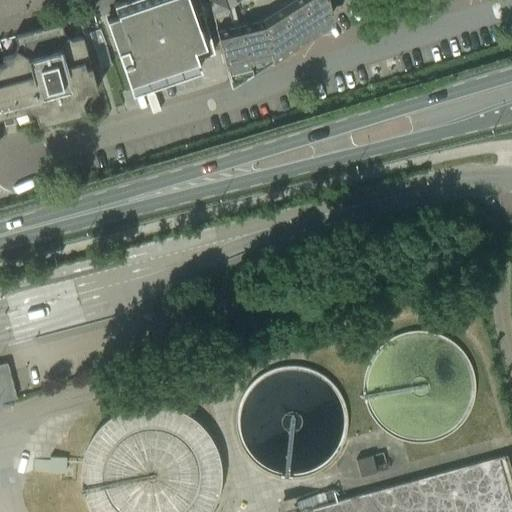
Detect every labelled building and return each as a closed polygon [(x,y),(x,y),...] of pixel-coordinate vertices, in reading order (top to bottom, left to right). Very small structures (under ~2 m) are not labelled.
[(116,14),(105,18),(131,93),(133,92),(132,89),(197,66),(198,69),(200,69),(196,58),(213,53),(201,7),(198,0),(132,0),(130,1),(129,0),(125,0),(124,0),(123,0),(113,4),(116,14)] [(207,0),(209,6),(229,81),(331,15),(327,0),(207,0)] [(0,110),(4,126),(14,124),(9,106),(14,104),(16,112),(27,109),(34,113),(37,124),(84,111),(81,100),(85,93),(96,90),(89,66),(84,67),(82,61),(88,60),(81,35),(70,38),(63,34),(60,23),(13,36),(16,47),(12,54),(1,57),(3,64),(0,64),(0,110)] [(105,46),(94,49),(100,68),(111,65),(105,46)] [(218,487),(219,472),(217,457),(207,436),(203,431),(192,420),(179,413),(165,408),(150,407),(135,409),(121,414),(108,422),(98,433),(90,446),(85,460),(83,475),(85,490),(88,499),(92,507),(94,511),(207,511),(211,506),(215,497),(218,487)] [(355,460),(360,476),(387,469),(382,452),(355,460)] [(62,469),(64,455),(46,453),(44,466),(62,469)]
